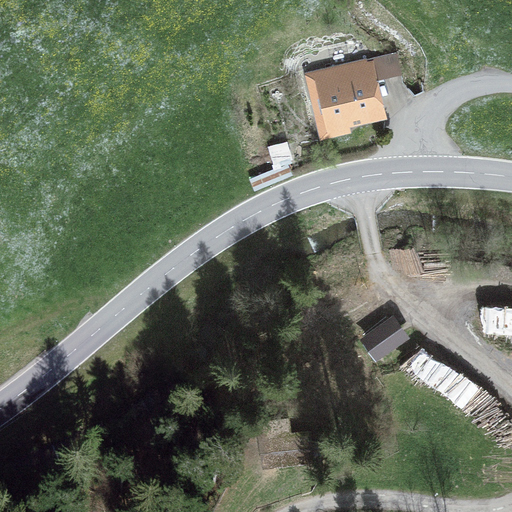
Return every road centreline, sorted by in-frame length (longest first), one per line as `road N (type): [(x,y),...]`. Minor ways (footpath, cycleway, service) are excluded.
road 1 (secondary): [(0,408),(169,270),(280,201),(380,174),(511,179)]
road 2 (track): [(356,177),(387,283),(511,389)]
road 3 (track): [(511,504),(345,500),(294,511)]
road 4 (track): [(115,315),(84,295),(0,330)]
